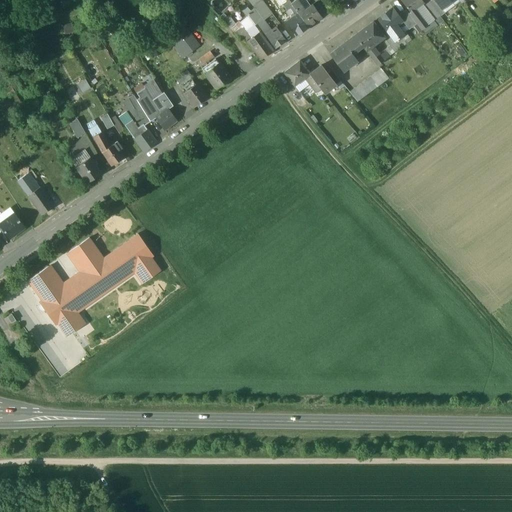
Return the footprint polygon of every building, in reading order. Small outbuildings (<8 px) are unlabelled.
[(272,14),(261,0),(260,0),(249,0),(256,8),(255,9),(262,20),(262,21),(272,14)] [(281,4),(294,21),(300,17),(293,7),(288,0),(274,0),(279,5),(281,4)] [(420,0),(402,0),(401,1),(409,13),(410,14),(415,10),(422,5),(423,3),(420,0)] [(441,8),(434,0),(431,0),(429,2),(440,16),(445,12),(441,8)] [(449,0),(434,0),(441,8),(450,1),(449,0)] [(440,16),(429,2),(423,7),(433,21),(440,16)] [(305,13),(299,4),(293,7),(300,17),(305,13)] [(423,7),(422,5),(415,10),(427,26),(432,21),(433,21),(423,7)] [(248,13),(241,6),(238,8),(245,17),(247,16),(246,14),(248,13)] [(305,13),(300,17),(308,29),(323,19),(315,7),(305,13)] [(392,8),(377,19),(387,32),(393,27),(402,21),(398,16),(392,8)] [(248,13),(246,14),(247,16),(254,25),(256,24),(262,20),(255,9),(254,9),(248,13)] [(405,10),(398,16),(402,21),(408,30),(416,24),(405,10)] [(427,26),(415,10),(410,14),(409,13),(409,14),(421,30),(427,26)] [(181,21),(184,17),(177,12),(174,16),(181,21)] [(433,21),(432,21),(436,26),(443,21),(440,16),(433,21)] [(308,29),(300,17),(294,21),(288,25),(297,37),(308,29)] [(262,21),(262,20),(256,24),(265,38),(277,31),(275,29),(270,32),(262,21)] [(427,26),(421,30),(424,35),(436,26),(432,21),(427,26)] [(372,22),(355,35),(364,46),(367,50),(372,46),(383,37),(372,22)] [(241,26),(235,31),(241,38),(243,37),(246,35),(247,34),(244,30),(241,26)] [(400,37),(393,27),(387,32),(391,38),(394,42),(394,41),(400,37)] [(198,44),(186,28),(173,37),(187,56),(191,53),(189,51),(198,44)] [(277,31),(265,38),(273,49),(284,43),(277,31)] [(249,39),(246,42),(260,59),(271,50),(258,33),(249,39)] [(400,37),(394,41),(397,45),(401,42),(403,45),(411,40),(405,33),(400,37)] [(355,35),(329,55),(343,72),(357,61),(352,54),(364,46),(355,35)] [(394,42),(391,38),(386,41),(390,46),(394,53),(400,49),(397,45),(394,41),(394,42)] [(378,55),(372,46),(367,50),(366,50),(378,65),(383,61),(378,55)] [(394,53),(390,46),(385,50),(389,56),(394,53)] [(209,50),(198,58),(199,60),(200,60),(203,63),(214,56),(209,50)] [(389,56),(385,50),(378,55),(383,61),(390,57),(389,56)] [(215,58),(202,68),(206,73),(205,73),(216,87),(220,83),(221,84),(223,85),(226,83),(226,80),(225,80),(230,76),(219,62),(219,63),(215,58)] [(309,74),(299,61),(283,73),(294,86),(305,77),(309,74)] [(327,74),(320,65),(309,74),(317,85),(320,89),(324,94),(336,85),(327,74)] [(380,69),(349,92),(357,102),(388,80),(380,69)] [(340,82),(332,71),(327,74),(336,85),(340,82)] [(317,85),(309,74),(305,77),(316,92),(320,89),(317,85)] [(192,77),(182,84),(186,90),(196,83),(192,77)] [(85,78),(77,83),(82,93),(91,88),(85,78)] [(208,96),(198,82),(196,83),(186,90),(184,92),(194,106),(208,96)] [(146,88),(138,93),(141,97),(148,92),(146,88)] [(318,99),(311,89),(301,96),(309,106),(318,99)] [(141,97),(137,99),(143,110),(150,122),(156,117),(160,114),(159,112),(152,101),(153,100),(148,92),(141,97)] [(165,93),(156,98),(163,109),(159,112),(160,114),(156,117),(165,130),(178,121),(169,109),(173,106),(165,93)] [(134,94),(124,100),(134,116),(143,110),(137,99),(134,94)] [(17,96),(0,107),(0,117),(1,119),(23,105),(17,96)] [(163,109),(156,98),(153,100),(152,101),(159,112),(163,109)] [(143,110),(134,116),(140,125),(143,124),(144,126),(150,122),(143,110)] [(109,114),(108,112),(101,116),(107,127),(114,123),(111,118),(109,114)] [(127,112),(119,118),(124,125),(132,119),(127,112)] [(112,118),(111,118),(114,123),(119,120),(116,115),(112,118)] [(99,116),(94,119),(102,132),(107,129),(99,116)] [(85,133),(77,119),(70,124),(77,138),(85,133)] [(132,119),(124,125),(134,140),(147,130),(144,126),(143,124),(140,125),(138,127),(135,123),(136,122),(135,121),(134,122),(132,119)] [(119,120),(114,123),(119,133),(125,129),(119,120)] [(97,124),(89,130),(112,165),(124,157),(120,151),(122,149),(117,141),(109,147),(105,141),(107,139),(97,124)] [(147,130),(134,140),(143,153),(156,143),(147,130)] [(72,159),(78,166),(92,157),(86,149),(72,159)] [(78,166),(77,167),(88,182),(103,172),(92,157),(78,166)] [(41,187),(31,172),(20,180),(30,195),(41,187)] [(41,187),(30,195),(33,200),(45,193),(41,187)] [(45,193),(33,200),(43,215),(55,207),(45,193)] [(10,207),(0,214),(0,223),(0,224),(14,214),(10,207)] [(0,224),(0,225),(9,239),(24,228),(14,214),(0,224)] [(40,303),(55,325),(57,324),(66,337),(83,325),(74,312),(135,269),(144,282),(160,271),(151,258),(153,256),(138,234),(104,258),(89,238),(68,252),(82,273),(62,287),(48,266),(27,281),(42,302),(40,303)] [(15,321),(11,314),(7,317),(11,323),(15,321)]
